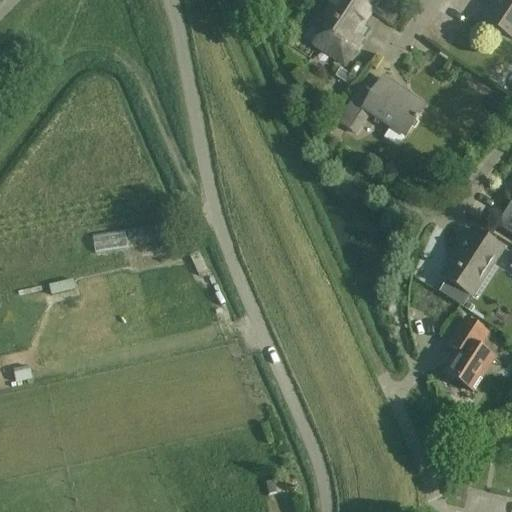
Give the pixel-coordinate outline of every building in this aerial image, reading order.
[(328,24),(313,47),(339,64),(348,52),(352,54),(359,43),(353,38),(378,0),(335,0),(322,20),(328,24)] [(511,0),(498,0),(484,22),(501,33),(511,40),(511,38),(511,0)] [(345,82),(354,88),(365,71),(356,65),(345,82)] [(340,119),(337,124),(355,136),(358,131),(366,118),(401,141),(424,107),(382,80),(371,97),(359,90),(340,119)] [(322,140),(332,147),(336,140),(327,134),(322,140)] [(511,201),(495,227),(511,237),(511,201)] [(110,230),(113,248),(137,244),(133,226),(110,230)] [(472,298),(482,282),(503,250),(471,229),(440,278),(472,298)] [(207,252),(216,269),(225,264),(216,248),(207,252)] [(69,276),(71,295),(95,293),(93,274),(69,276)] [(445,375),(474,394),(496,359),(480,349),(489,335),(465,319),(447,346),(459,354),(445,375)] [(35,375),(51,373),(50,361),(33,364),(35,375)]
